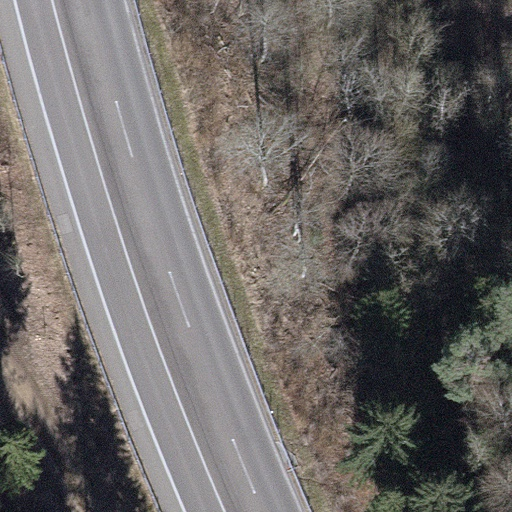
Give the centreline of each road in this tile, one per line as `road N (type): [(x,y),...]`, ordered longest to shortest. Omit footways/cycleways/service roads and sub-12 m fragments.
road 1 (primary): [(75,0),(122,187),(244,511)]
road 2 (track): [(88,511),(0,361)]
